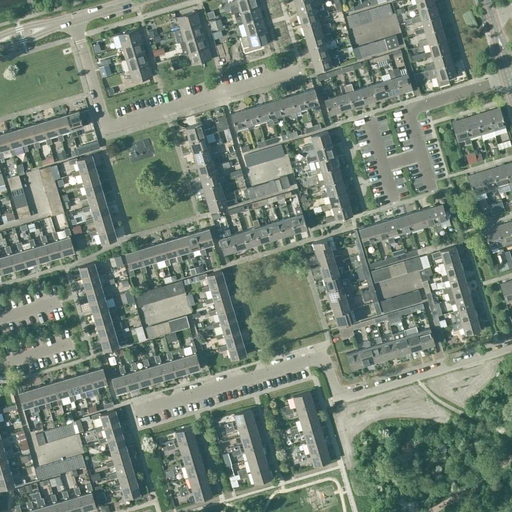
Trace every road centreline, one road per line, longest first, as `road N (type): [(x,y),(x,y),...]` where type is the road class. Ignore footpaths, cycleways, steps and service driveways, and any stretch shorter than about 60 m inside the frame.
road 1 (residential): [(140,413),(323,357),(337,402),(511,346)]
road 2 (residential): [(74,20),(107,130),(301,69)]
